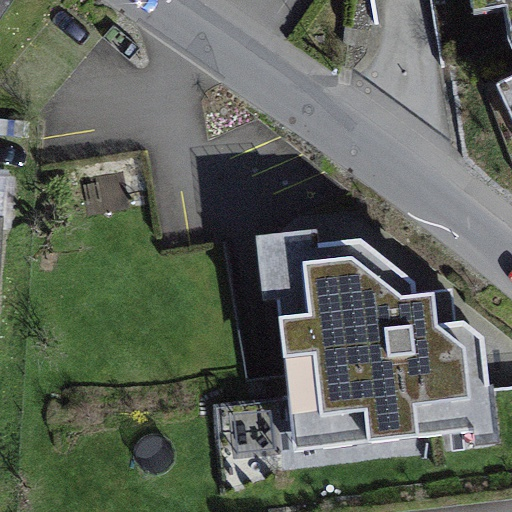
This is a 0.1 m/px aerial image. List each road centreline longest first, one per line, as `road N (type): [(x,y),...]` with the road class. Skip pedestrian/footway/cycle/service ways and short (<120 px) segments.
road 1 (residential): [(511,252),(442,189),(163,0)]
road 2 (unknown): [(199,24),(172,103),(227,440)]
